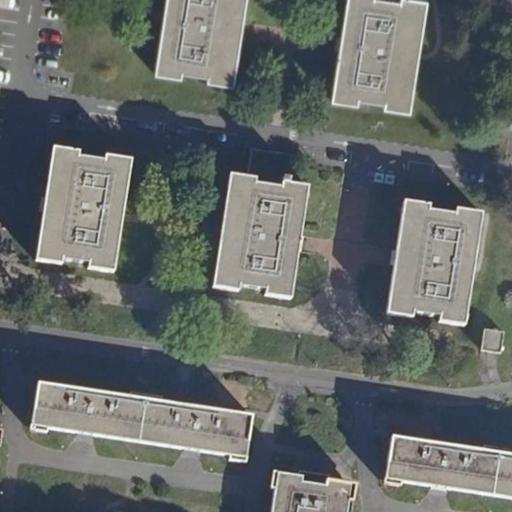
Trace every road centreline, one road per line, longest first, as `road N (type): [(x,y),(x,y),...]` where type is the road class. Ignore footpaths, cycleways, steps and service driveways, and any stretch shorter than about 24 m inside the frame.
road 1 (residential): [(0,330),(448,392),(511,387)]
road 2 (residential): [(0,275),(7,285),(347,337)]
road 3 (residential): [(370,157),(19,108)]
road 4 (residential): [(370,157),(347,337)]
road 5 (residential): [(19,108),(0,253)]
road 6 (residential): [(511,176),(370,157)]
